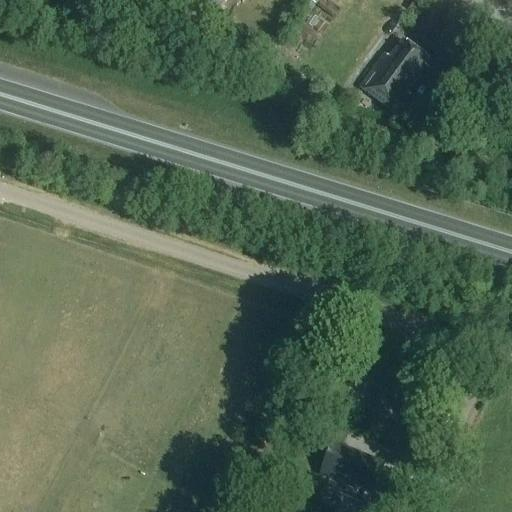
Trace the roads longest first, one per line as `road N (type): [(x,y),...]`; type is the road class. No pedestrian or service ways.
road 1 (unclassified): [(511,360),(0,194)]
road 2 (trunk): [(511,256),(0,98)]
road 3 (track): [(477,348),(398,511)]
